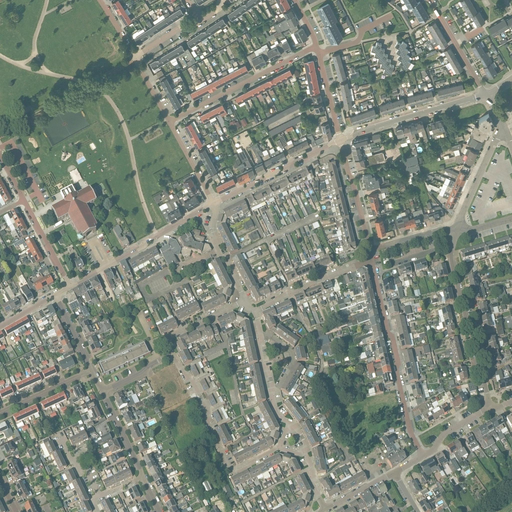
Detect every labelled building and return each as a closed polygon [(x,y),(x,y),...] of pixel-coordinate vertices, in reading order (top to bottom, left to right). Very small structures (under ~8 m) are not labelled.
[(116,9),(122,5),(118,0),(117,0),(112,3),(116,9)] [(417,3),(415,0),(411,0),(406,4),(409,9),(412,8),(412,7),(417,4),(417,3)] [(247,10),(252,6),(248,1),(243,4),(247,10)] [(419,1),(417,3),(417,4),(412,7),(412,8),(414,11),(423,6),(419,1)] [(466,11),(474,7),(471,1),(463,6),(466,11)] [(288,2),(280,7),(282,11),(290,6),(288,2)] [(328,3),(317,9),(320,15),(331,9),(328,3)] [(116,9),(119,14),(127,8),(124,4),(122,6),(122,5),(116,9)] [(175,11),(179,17),(184,14),(183,12),(187,10),(184,4),(180,7),(179,5),(174,8),(176,11),(175,11)] [(242,13),(247,10),(243,4),(238,8),(242,13)] [(425,11),(423,6),(414,11),(417,16),(425,11)] [(469,16),(477,12),(474,7),(466,11),(469,16)] [(122,19),(128,15),(128,14),(130,13),(127,8),(119,14),(122,19)] [(237,17),(242,13),(238,8),(233,11),(237,17)] [(277,18),(279,22),(295,14),(292,8),(283,13),(279,15),(280,16),(277,18)] [(334,15),(331,9),(320,15),(323,20),(334,15)] [(170,15),(174,20),(179,17),(175,11),(170,15)] [(232,20),(237,17),(233,11),(228,15),(232,20)] [(425,11),(417,16),(420,22),(428,16),(425,11)] [(474,21),(482,16),(479,11),(477,12),(469,16),(469,17),(471,16),(474,21)] [(278,32),(299,21),(295,14),(279,22),(277,23),(274,25),(278,32)] [(126,24),(132,20),(128,15),(122,19),(126,24)] [(165,18),(169,24),(174,20),(170,15),(165,18)] [(334,22),(337,21),(334,15),(323,20),(325,25),(326,25),(326,26),(334,22)] [(482,16),(474,21),(477,26),(485,22),(482,16)] [(160,21),(164,27),(169,24),(165,18),(160,21)] [(221,27),(227,24),(223,18),(218,21),(221,27)] [(510,29),(510,28),(505,21),(504,19),(499,22),(503,30),(509,27),(510,29)] [(155,25),(159,30),(164,27),(160,21),(155,25)] [(220,28),(221,27),(218,21),(213,25),(216,30),(218,33),(222,30),(220,28)] [(326,33),(337,27),(334,22),(326,26),(326,25),(325,25),(322,27),(326,33)] [(432,31),(438,28),(435,22),(429,26),(426,27),(429,32),(431,31),(432,31)] [(498,33),(503,30),(499,22),(494,25),(498,33)] [(150,28),(153,34),(159,30),(155,25),(150,28)] [(211,34),(216,30),(213,25),(207,28),(211,34)] [(493,36),(498,33),(494,25),(488,28),(493,36)] [(294,33),(296,37),(305,33),(302,28),(297,30),(296,28),(297,27),(290,31),(292,34),(294,33)] [(328,38),(340,32),(337,27),(326,33),(328,38)] [(150,28),(145,31),(148,37),(153,34),(150,28)] [(210,34),(211,34),(207,28),(202,31),(206,37),(208,39),(212,36),(210,34)] [(430,33),(433,38),(435,37),(441,33),(438,28),(432,31),(430,33)] [(140,35),(143,40),(148,37),(145,31),(143,29),(138,32),(140,34),(140,35)] [(201,41),(206,37),(202,31),(197,35),(201,41)] [(343,38),(340,32),(328,38),(331,44),(343,38)] [(133,35),(135,38),(134,38),(138,44),(143,40),(140,35),(139,35),(137,33),(133,35)] [(305,33),(296,37),(299,42),(297,43),(298,46),(304,43),(303,40),(307,38),(305,33)] [(438,42),(444,38),(441,33),(435,37),(438,42)] [(196,44),(201,41),(197,35),(192,38),(196,44)] [(191,47),(196,44),(192,38),(187,41),(191,47)] [(439,44),(441,48),(448,44),(444,38),(438,42),(433,45),(430,47),(431,49),(439,44)] [(278,43),(281,49),(284,47),(286,52),(292,50),(291,49),(287,41),(282,43),(281,42),(278,43)] [(395,47),(398,49),(401,51),(404,48),(406,50),(409,46),(403,42),(401,44),(398,42),(395,47)] [(474,52),(482,48),(479,42),(471,47),(474,52)] [(272,49),(276,58),(281,55),(278,50),(281,49),(278,43),(275,45),(276,46),(272,49)] [(371,51),(375,52),(379,53),(380,48),(381,44),(376,43),(375,47),(373,46),(371,51)] [(184,51),(185,50),(182,44),(177,48),(180,53),(184,51)] [(271,60),(276,58),(272,49),(269,50),(268,47),(265,48),(266,50),(263,51),(266,57),(269,55),(271,60)] [(447,56),(453,53),(450,47),(443,51),(447,56)] [(175,56),(180,53),(177,48),(171,51),(175,56)] [(384,50),(380,48),(379,53),(375,52),(374,56),(379,58),(382,58),(383,54),(384,50)] [(396,52),(400,55),(402,57),(404,53),(406,50),(404,48),(401,51),(398,49),(396,52)] [(486,52),(485,53),(482,48),(474,52),(477,57),(479,56),(487,52),(486,52)] [(185,50),(184,51),(189,59),(193,57),(188,49),(185,50)] [(169,60),(175,56),(171,51),(166,54),(169,60)] [(256,57),(261,65),(266,63),(263,58),(266,57),(263,51),(258,54),(259,55),(256,57)] [(482,61),(489,57),(487,52),(479,56),(482,61)] [(397,59),(401,61),(404,64),(407,60),(409,57),(404,53),(402,57),(400,55),(397,59)] [(450,62),(456,58),(453,53),(447,56),(450,62)] [(164,63),(169,60),(166,54),(161,57),(164,63)] [(341,60),(344,59),(344,56),(340,57),(339,54),(332,55),(334,62),(341,60)] [(387,55),(383,54),(382,58),(379,58),(377,62),(382,64),(384,64),(386,59),(387,55)] [(256,68),(261,65),(256,57),(252,59),(249,55),(246,56),(251,66),(252,66),(251,64),(253,63),(256,68)] [(159,66),(164,63),(161,57),(156,60),(159,66)] [(485,66),(492,62),(489,57),(482,61),(485,66)] [(453,67),(459,64),(456,58),(450,62),(453,67)] [(388,70),(389,65),(391,60),(386,59),(384,64),(382,64),(381,68),(384,69),(388,70)] [(154,69),(159,66),(156,60),(150,63),(154,69)] [(336,68),(343,66),(341,60),(334,62),(336,68)] [(401,61),(399,65),(405,70),(410,63),(407,60),(404,64),(401,61)] [(486,73),(494,68),(491,63),(493,62),(492,62),(485,66),(483,67),(486,73)] [(453,67),(456,73),(462,69),(459,64),(453,67)] [(240,68),(243,74),(248,71),(245,65),(240,68)] [(388,70),(384,69),(383,73),(391,75),(393,66),(389,65),(388,70)] [(337,74),(345,72),(343,66),(336,68),(337,74)] [(237,77),(243,74),(240,68),(234,70),(237,77)] [(494,68),(486,73),(489,78),(497,74),(494,68)] [(287,78),(293,75),(290,69),(284,72),(287,78)] [(226,82),(232,79),(229,73),(228,74),(226,70),(222,73),(223,76),(226,82)] [(232,79),(237,77),(234,70),(229,73),(232,79)] [(282,81),(287,78),(284,72),(279,75),(282,81)] [(339,80),(346,78),(345,72),(337,74),(339,80)] [(276,84),(282,81),(279,75),(273,78),(276,84)] [(162,85),(168,81),(165,76),(159,79),(160,81),(162,85)] [(221,85),(226,82),(223,76),(218,79),(221,85)] [(276,84),(273,78),(268,81),(271,87),(272,89),(277,87),(276,84)] [(216,88),(221,85),(218,79),(212,82),(216,88)] [(165,91),(171,87),(168,81),(162,85),(165,91)] [(265,90),(271,87),(268,81),(262,84),(265,90)] [(212,82),(207,84),(210,91),(216,88),(212,82)] [(205,93),(210,91),(207,84),(206,85),(202,87),(205,93)] [(260,93),(265,90),(262,84),(257,86),(260,93)] [(254,95),(260,93),(257,86),(251,89),(254,95)] [(169,96),(174,93),(171,87),(165,91),(169,96)] [(199,96),(205,93),(202,87),(196,90),(199,96)] [(249,98),(254,95),(251,89),(246,92),(249,98)] [(194,99),(199,96),(196,90),(191,93),(194,99)] [(425,92),(427,100),(433,98),(431,90),(425,92)] [(243,101),(249,98),(246,92),(240,95),(243,101)] [(421,101),(427,100),(425,92),(419,93),(421,101)] [(172,102),(178,99),(174,93),(169,96),(172,102)] [(308,97),(310,103),(322,100),(320,94),(308,97)] [(238,104),(243,101),(240,95),(235,98),(238,104)] [(413,95),(407,97),(409,105),(415,103),(413,95)] [(397,100),(400,108),(406,106),(403,98),(397,100)] [(178,99),(172,102),(175,108),(181,105),(178,99)] [(356,106),(357,106),(356,105),(357,105),(358,103),(361,102),(360,99),(356,100),(355,100),(351,101),(344,102),(345,109),(349,108),(349,110),(351,109),(354,108),(356,107),(356,106)] [(394,110),(400,108),(397,100),(391,102),(394,110)] [(317,113),(316,112),(325,109),(322,102),(313,106),(315,110),(311,112),(309,108),(306,109),(309,116),(317,113)] [(388,111),(394,110),(391,102),(385,104),(388,111)] [(220,113),(225,110),(222,104),(217,107),(220,113)] [(388,111),(385,104),(383,104),(379,105),(382,113),(388,111)] [(214,116),(220,113),(217,107),(211,110),(214,116)] [(368,111),(370,117),(376,115),(374,109),(368,111)] [(209,119),(214,116),(211,110),(206,113),(209,119)] [(364,119),(370,117),(368,111),(362,113),(364,119)] [(208,119),(209,119),(206,113),(200,116),(205,125),(210,122),(208,119)] [(358,122),(364,119),(362,113),(356,115),(358,122)] [(478,126),(490,131),(494,123),(488,114),(479,119),(480,121),(478,126)] [(322,132),(330,130),(328,122),(326,115),(317,117),(318,122),(320,130),(316,132),(311,133),(312,135),(317,134),(322,132)] [(352,124),(358,122),(356,115),(350,117),(352,124)] [(444,136),(447,135),(442,120),(440,120),(436,121),(439,133),(443,132),(444,136)] [(193,128),(197,126),(194,121),(185,126),(188,131),(193,128)] [(427,138),(427,136),(423,125),(422,121),(415,123),(418,131),(421,130),(423,135),(424,139),(427,138)] [(436,134),(439,133),(436,121),(432,122),(430,123),(432,130),(429,131),(430,134),(433,133),(435,139),(438,138),(437,136),(436,134)] [(238,127),(236,122),(230,125),(232,130),(238,127)] [(414,132),(418,131),(415,123),(409,125),(414,144),(418,143),(414,132)] [(471,132),(470,134),(485,140),(485,139),(487,140),(490,131),(478,126),(475,124),(471,132)] [(415,147),(414,144),(409,125),(402,127),(404,135),(408,134),(410,142),(411,142),(412,147),(415,147)] [(191,137),(196,133),(200,132),(197,127),(194,128),(193,128),(188,131),(191,137)] [(407,145),(404,135),(402,127),(395,129),(398,137),(399,141),(395,141),(396,148),(407,145)] [(315,140),(312,135),(307,136),(313,147),(332,137),(330,130),(322,132),(323,136),(315,140)] [(193,142),(199,139),(196,133),(191,137),(193,142)] [(285,148),(288,146),(288,145),(283,135),(281,136),(279,136),(285,148)] [(300,143),(303,148),(309,145),(307,140),(305,136),(299,140),(300,143)] [(467,144),(470,145),(474,147),(473,147),(474,145),(479,147),(480,145),(479,145),(481,141),(470,136),(467,144)] [(361,146),(370,143),(368,137),(359,139),(360,146),(361,146)] [(199,139),(193,142),(196,148),(202,144),(199,139)] [(352,148),(360,146),(359,139),(352,141),(351,144),(352,148)] [(292,143),(297,151),(303,148),(300,143),(299,140),(295,142),(294,142),(292,143)] [(292,143),(288,145),(288,146),(290,148),(288,149),(290,155),(297,151),(292,143)] [(255,166),(259,174),(266,170),(257,151),(254,145),(251,146),(246,148),(247,151),(252,148),(258,161),(257,161),(258,164),(255,166)] [(370,149),(353,153),(354,158),(363,155),(364,155),(364,153),(380,149),(379,146),(376,147),(370,149)] [(202,157),(208,154),(207,153),(210,152),(207,147),(199,152),(202,157)] [(268,154),(270,158),(273,163),(279,160),(275,152),(271,154),(268,148),(266,149),(268,154)] [(468,155),(474,158),(477,153),(467,148),(465,154),(468,155)] [(275,152),(279,160),(286,157),(283,151),(281,152),(280,149),(275,152)] [(357,168),(362,167),(377,163),(377,162),(385,160),(383,152),(355,159),(357,168)] [(202,157),(205,163),(213,158),(211,154),(208,155),(208,154),(202,157)] [(245,166),(243,163),(241,164),(236,154),(233,156),(238,167),(240,169),(245,166)] [(267,166),(273,163),(270,158),(268,154),(262,157),(264,161),(267,166)] [(460,155),(455,156),(445,159),(446,164),(454,162),(456,158),(461,157),(460,154),(460,155)] [(420,170),(417,155),(403,158),(407,173),(420,170)] [(468,155),(465,161),(472,164),(474,158),(468,155)] [(235,168),(238,167),(233,156),(229,157),(235,168)] [(208,168),(214,165),(211,160),(213,158),(205,163),(208,168)] [(249,162),(248,159),(243,162),(243,163),(245,166),(247,170),(251,178),(256,175),(252,167),(249,162)] [(214,165),(208,168),(211,174),(219,169),(217,165),(214,166),(214,165)] [(458,174),(457,176),(465,179),(467,174),(469,168),(464,166),(461,171),(460,170),(458,174)] [(314,179),(312,174),(310,171),(309,172),(308,169),(303,172),(308,182),(314,179)] [(245,181),(251,178),(247,170),(241,173),(245,181)] [(308,182),(303,172),(299,174),(304,183),(308,181),(308,182)] [(455,182),(462,185),(465,179),(457,176),(452,173),(449,172),(447,175),(451,176),(456,179),(455,182)] [(240,183),(245,181),(241,173),(236,175),(240,183)] [(375,178),(374,173),(364,175),(365,179),(363,180),(365,187),(366,186),(367,189),(385,184),(383,177),(375,178)] [(299,185),(304,183),(299,174),(295,176),(299,185)] [(182,179),(184,182),(187,188),(194,184),(190,176),(191,175),(182,179)] [(295,188),(299,185),(295,176),(290,178),(295,188)] [(227,181),(230,187),(236,184),(233,178),(227,181)] [(291,190),(295,188),(290,178),(286,180),(291,190)] [(452,187),(460,191),(462,185),(455,182),(450,179),(447,185),(452,187)] [(286,192),(291,190),(286,180),(282,183),(286,192)] [(219,192),(225,190),(222,183),(221,184),(219,181),(215,183),(219,192)] [(225,190),(230,187),(227,181),(222,183),(225,190)] [(282,194),(286,192),(282,183),(277,185),(282,194)] [(193,192),(194,195),(200,192),(198,189),(197,190),(194,184),(187,188),(189,191),(186,192),(187,195),(188,195),(193,192)] [(278,196),(282,194),(277,185),(273,187),(278,196)] [(447,185),(445,191),(457,196),(460,191),(452,187),(447,185)] [(273,198),(278,196),(273,187),(269,189),(273,198)] [(72,188),(61,194),(65,202),(64,202),(65,203),(51,210),(58,222),(65,219),(65,220),(67,223),(70,221),(79,237),(77,237),(77,238),(79,241),(79,242),(80,242),(83,240),(83,239),(84,238),(85,238),(87,237),(86,235),(92,232),(93,234),(96,232),(94,229),(97,227),(89,211),(92,209),(90,206),(97,202),(90,189),(88,190),(82,193),(77,196),(72,188)] [(269,201),(273,198),(269,189),(264,191),(269,201)] [(0,195),(2,199),(9,196),(6,190),(0,193),(0,195)] [(176,207),(173,202),(179,199),(176,194),(173,196),(174,197),(171,199),(166,190),(163,191),(169,201),(168,201),(178,218),(183,215),(178,206),(176,207)] [(264,203),(269,201),(264,191),(260,193),(264,203)] [(447,198),(447,199),(455,202),(457,196),(445,191),(442,196),(447,198)] [(370,202),(378,200),(383,198),(381,192),(369,196),(370,202)] [(190,199),(194,207),(200,203),(200,202),(204,200),(200,193),(194,197),(190,199)] [(260,205),(264,203),(260,193),(255,196),(260,205)] [(9,196),(2,199),(5,204),(11,201),(9,196)] [(256,207),(260,205),(255,196),(251,198),(256,207)] [(194,207),(190,199),(185,202),(182,198),(179,199),(179,200),(186,212),(186,211),(194,207)] [(251,209),(256,207),(251,198),(247,200),(251,209)] [(447,199),(445,204),(452,208),(455,202),(447,199)] [(164,209),(161,210),(164,216),(168,214),(172,221),(178,218),(168,201),(166,203),(168,207),(164,209)] [(243,214),(249,212),(244,201),(238,204),(242,212),(243,214)] [(414,217),(416,225),(422,223),(421,222),(425,221),(423,214),(422,209),(418,210),(415,211),(412,201),(410,202),(414,217)] [(429,221),(435,219),(434,215),(432,210),(432,208),(431,208),(429,202),(427,202),(430,212),(423,214),(425,221),(429,220),(429,221)] [(237,215),(242,212),(238,204),(233,207),(237,215)] [(373,214),(381,212),(380,206),(372,208),(373,214)] [(434,215),(435,219),(440,217),(440,216),(444,215),(442,209),(439,206),(432,208),(432,210),(434,215)] [(232,217),(237,215),(233,207),(228,209),(232,217)] [(227,220),(232,217),(228,209),(223,212),(220,220),(229,223),(229,221),(227,220)] [(10,220),(19,215),(16,210),(7,215),(10,220)] [(402,217),(405,228),(411,226),(408,216),(406,211),(401,213),(402,217)] [(13,225),(22,220),(19,215),(10,220),(6,222),(9,227),(13,225)] [(408,216),(411,226),(416,225),(414,217),(412,218),(411,215),(408,216)] [(400,230),(405,228),(402,217),(397,219),(400,230)] [(377,228),(384,226),(382,219),(377,220),(377,219),(375,219),(375,221),(377,228)] [(15,230),(24,225),(22,220),(13,225),(15,230)] [(219,234),(228,230),(225,225),(228,225),(229,223),(220,220),(217,229),(219,234)] [(20,240),(27,236),(25,232),(27,230),(24,225),(15,230),(18,236),(20,240)] [(124,249),(129,246),(125,238),(123,240),(120,235),(119,235),(117,232),(121,230),(119,226),(113,229),(124,249)] [(384,226),(377,228),(378,235),(379,235),(379,236),(381,235),(381,234),(385,233),(384,226)] [(201,253),(202,251),(203,246),(202,246),(204,239),(199,237),(200,232),(194,230),(192,231),(191,230),(188,231),(189,233),(185,235),(186,237),(183,238),(177,237),(176,241),(170,240),(168,247),(160,251),(163,257),(170,269),(178,264),(173,255),(179,257),(181,250),(184,249),(201,253)] [(219,234),(222,239),(230,235),(228,230),(219,234)] [(54,234),(60,245),(64,243),(58,232),(54,234)] [(225,245),(233,241),(230,235),(222,239),(225,245)] [(28,249),(35,245),(32,240),(26,243),(24,239),(14,245),(15,248),(21,245),(21,246),(22,245),(25,250),(28,248),(28,249)] [(508,247),(511,247),(509,239),(496,243),(499,252),(509,249),(508,247)] [(227,250),(236,246),(236,245),(233,241),(225,245),(227,250)] [(490,255),(499,252),(496,243),(484,247),(486,254),(489,253),(490,255)] [(344,246),(345,252),(353,250),(353,249),(356,248),(354,244),(344,246)] [(27,255),(38,250),(35,245),(28,249),(29,251),(28,252),(29,254),(27,255)] [(230,255),(238,251),(236,246),(227,250),(230,255)] [(484,255),(486,254),(484,247),(472,250),(475,259),(485,256),(484,255)] [(78,270),(83,267),(77,255),(75,256),(72,252),(73,251),(72,248),(67,251),(78,270)] [(160,251),(157,253),(155,248),(149,251),(154,259),(159,256),(161,258),(163,257),(160,251)] [(324,268),(329,266),(325,256),(322,249),(317,251),(320,258),(324,268)] [(31,260),(40,255),(38,250),(27,255),(30,260),(31,260)] [(470,260),(475,259),(472,250),(460,254),(462,261),(465,260),(465,262),(470,260)] [(155,261),(154,259),(149,251),(144,254),(150,264),(155,261)] [(325,256),(329,266),(333,264),(332,262),(333,261),(330,253),(328,254),(325,256)] [(145,267),(150,264),(144,254),(139,257),(143,265),(145,267)] [(31,260),(33,265),(43,260),(40,255),(31,260)] [(235,266),(244,261),(241,256),(232,260),(235,266)] [(138,268),(143,265),(139,257),(134,260),(138,268)] [(320,270),(324,268),(320,258),(316,260),(320,270)] [(307,264),(311,273),(315,271),(311,262),(310,259),(306,260),(307,263),(307,264)] [(133,271),(138,268),(134,260),(128,263),(133,271)] [(213,269),(221,265),(219,260),(214,262),(211,264),(213,269)] [(315,271),(320,270),(316,260),(311,262),(315,271)] [(238,271),(246,266),(244,261),(235,266),(238,271)] [(421,271),(427,269),(425,261),(419,262),(421,271)] [(133,278),(127,267),(125,262),(120,265),(122,270),(127,281),(133,278)] [(416,273),(421,271),(419,262),(413,264),(416,273)] [(292,281),(297,279),(293,269),(292,265),(289,266),(288,263),(286,263),(287,267),(289,271),(288,271),(292,281)] [(306,275),(311,273),(307,264),(302,265),(306,275)] [(216,275),(224,270),(221,265),(213,269),(214,269),(216,275)] [(301,277),(306,275),(302,265),(298,267),(301,277)] [(406,276),(412,274),(409,265),(404,267),(406,276)] [(438,274),(446,271),(445,265),(434,268),(434,271),(431,272),(432,275),(435,274),(438,273),(438,274)] [(241,276),(249,272),(246,266),(238,271),(241,276)] [(297,279),(301,277),(298,267),(293,269),(297,279)] [(408,281),(407,278),(406,276),(404,267),(398,269),(400,277),(398,278),(399,279),(400,282),(401,285),(402,287),(402,291),(403,290),(402,287),(405,286),(405,287),(409,285),(408,281)] [(104,274),(106,279),(113,293),(116,291),(114,286),(121,282),(114,268),(104,274)] [(219,280),(227,276),(224,270),(216,275),(219,280)] [(341,278),(344,286),(348,285),(368,276),(367,272),(363,270),(341,278)] [(288,283),(292,281),(288,271),(284,273),(288,283)] [(244,282),(252,277),(249,272),(241,276),(244,282)] [(469,283),(477,281),(476,278),(480,277),(479,274),(475,275),(467,277),(469,283)] [(39,282),(42,289),(48,286),(44,279),(42,276),(37,279),(39,282)] [(44,279),(48,286),(53,283),(49,276),(44,279)] [(221,285),(229,281),(227,276),(219,280),(221,285)] [(356,288),(357,288),(370,284),(368,276),(348,285),(348,287),(355,285),(355,286),(352,287),(353,289),(356,288)] [(246,287),(255,283),(252,277),(244,282),(246,287)] [(107,298),(98,283),(96,278),(89,282),(93,290),(97,288),(103,300),(107,298)] [(393,286),(398,285),(397,283),(400,282),(399,279),(389,281),(386,282),(382,283),(384,288),(393,286)] [(284,287),(282,282),(281,280),(277,281),(272,284),(276,293),(281,290),(281,288),(284,287)] [(340,290),(339,288),(337,283),(336,280),(330,283),(334,292),(340,290)] [(220,292),(229,295),(232,286),(229,281),(221,285),(224,290),(221,289),(220,292)] [(471,290),(487,286),(486,283),(478,285),(477,281),(469,283),(471,290)] [(31,290),(35,288),(37,292),(42,289),(39,282),(34,285),(29,288),(31,290)] [(87,293),(90,300),(95,298),(97,297),(93,290),(89,282),(83,286),(87,293)] [(250,292),(258,288),(255,283),(246,287),(249,292),(250,292)] [(330,294),(334,292),(330,283),(326,285),(330,294)] [(270,295),(276,293),(272,284),(266,287),(267,288),(270,295)] [(363,294),(372,291),(370,284),(357,288),(356,288),(353,289),(349,290),(350,293),(353,292),(354,297),(357,296),(363,294)] [(325,296),(330,294),(326,285),(321,286),(325,296)] [(87,303),(91,301),(90,300),(87,293),(83,286),(77,289),(81,297),(84,295),(84,296),(87,303)] [(321,298),(325,296),(321,286),(317,288),(321,298)] [(472,296),(482,293),(482,290),(483,289),(484,292),(487,291),(486,288),(487,288),(487,286),(471,290),(472,296)] [(16,310),(21,307),(18,301),(16,299),(15,297),(12,291),(9,287),(7,288),(5,289),(8,294),(7,294),(16,310)] [(258,288),(250,292),(256,303),(262,299),(263,300),(265,299),(265,298),(270,295),(267,288),(260,292),(258,288)] [(316,299),(321,298),(317,288),(312,290),(316,299)] [(79,298),(81,297),(77,289),(72,292),(79,305),(80,304),(82,303),(79,298)] [(311,301),(316,299),(312,290),(308,292),(311,301)] [(364,303),(366,302),(374,300),(372,291),(363,294),(365,300),(364,300),(363,299),(357,301),(358,305),(364,303)] [(34,300),(29,292),(21,296),(26,304),(34,300)] [(82,307),(80,304),(79,305),(72,292),(67,295),(66,298),(72,311),(79,308),(81,312),(82,311),(84,316),(89,314),(86,306),(82,308),(82,307)] [(217,298),(221,306),(226,303),(229,295),(220,292),(219,294),(222,295),(217,298)] [(307,303),(311,301),(308,292),(303,294),(307,303)] [(474,302),(485,299),(485,296),(483,297),(482,293),(472,296),(474,302)] [(1,294),(0,295),(0,304),(2,307),(6,315),(12,312),(7,304),(5,305),(2,300),(4,299),(1,294)] [(12,312),(16,310),(7,294),(6,295),(6,294),(5,295),(3,296),(7,304),(12,312)] [(18,301),(21,307),(26,304),(21,296),(20,294),(15,297),(16,299),(18,301)] [(302,305),(307,303),(303,294),(299,296),(302,305)] [(444,298),(445,303),(454,301),(452,295),(444,298)] [(298,307),(302,305),(299,296),(294,297),(298,307)] [(216,309),(221,306),(217,298),(212,300),(212,301),(216,309)] [(189,302),(195,314),(200,311),(195,299),(189,302)] [(340,310),(346,309),(343,300),(337,302),(340,310)] [(351,310),(352,313),(363,310),(375,306),(374,300),(366,302),(364,303),(364,306),(362,306),(351,310)] [(210,311),(216,309),(212,301),(206,303),(210,311)] [(189,316),(195,314),(189,302),(184,305),(189,316)] [(287,312),(293,310),(289,302),(284,304),(287,312)] [(205,314),(210,311),(206,303),(201,306),(205,314)] [(414,305),(414,308),(415,311),(415,312),(423,311),(422,306),(422,303),(414,305)] [(282,315),(287,312),(284,304),(278,307),(282,315)] [(178,308),(180,311),(184,319),(189,316),(184,305),(178,308)] [(364,313),(346,318),(347,322),(377,312),(375,306),(363,310),(364,313)] [(389,311),(390,316),(402,314),(401,311),(404,310),(410,309),(410,306),(407,307),(407,306),(400,308),(398,308),(389,311)] [(47,310),(51,317),(55,314),(51,307),(47,310)] [(276,317),(282,315),(278,307),(272,309),(273,310),(276,317)] [(481,318),(489,316),(489,314),(494,313),(493,308),(487,310),(480,312),(481,318)] [(443,317),(451,315),(449,309),(441,311),(443,317)] [(47,319),(51,317),(47,310),(42,312),(47,319)] [(272,319),(276,317),(273,310),(262,315),(265,322),(266,325),(266,324),(269,330),(270,329),(275,333),(278,329),(276,327),(272,319)] [(178,322),(184,319),(180,311),(174,314),(178,322)] [(42,322),(47,319),(42,312),(38,315),(42,322)] [(348,327),(369,320),(378,317),(377,312),(347,322),(337,325),(338,328),(347,325),(348,327)] [(237,326),(241,317),(233,313),(227,316),(231,324),(236,322),(235,325),(237,326)] [(43,323),(42,322),(38,315),(33,318),(37,325),(39,327),(43,325),(42,323),(43,323)] [(444,323),(452,321),(451,315),(443,317),(444,323)] [(79,326),(84,324),(92,319),(90,316),(82,320),(77,322),(79,326)] [(226,327),(231,324),(227,316),(222,319),(226,327)] [(241,329),(250,327),(249,321),(241,317),(237,326),(239,327),(240,325),(241,329)] [(371,329),(380,326),(378,317),(369,320),(370,326),(362,328),(363,332),(371,329)] [(24,327),(30,324),(26,318),(21,321),(24,327)] [(168,322),(172,330),(178,327),(174,319),(168,322)] [(221,329),(226,327),(222,319),(217,321),(221,329)] [(82,332),(87,341),(95,337),(96,337),(112,329),(108,320),(100,324),(82,332)] [(19,331),(24,327),(21,321),(15,324),(19,331)] [(82,332),(100,324),(99,321),(89,326),(88,323),(80,327),(82,332)] [(444,323),(441,323),(443,329),(446,328),(446,329),(454,327),(452,321),(444,323)] [(167,332),(172,330),(168,322),(163,324),(167,332)] [(13,334),(19,331),(15,324),(10,328),(13,334)] [(161,335),(167,332),(163,324),(157,327),(161,335)] [(210,329),(214,337),(219,334),(215,326),(210,329)] [(274,334),(279,337),(285,330),(280,326),(278,329),(275,333),(274,334)] [(362,341),(382,334),(380,326),(371,329),(372,334),(353,340),(354,343),(362,341)] [(56,335),(64,332),(61,327),(43,335),(45,338),(49,336),(49,337),(55,334),(56,335)] [(214,338),(214,337),(210,329),(206,331),(205,327),(201,329),(201,328),(199,330),(196,331),(197,333),(192,335),(196,344),(202,341),(202,340),(207,338),(208,341),(214,338)] [(447,332),(448,337),(455,336),(454,333),(455,333),(454,327),(446,329),(447,332)] [(8,337),(13,334),(10,328),(4,331),(8,337)] [(279,337),(284,341),(290,333),(285,330),(279,337)] [(52,343),(66,336),(64,332),(56,335),(57,337),(51,340),(49,341),(50,344),(52,343)] [(284,341),(289,344),(295,337),(290,333),(284,341)] [(374,342),(383,339),(382,334),(362,341),(364,345),(374,342)] [(186,348),(196,344),(192,335),(187,338),(186,336),(184,337),(181,338),(181,339),(178,340),(180,344),(177,345),(181,353),(187,351),(186,348)] [(330,344),(329,339),(327,335),(325,336),(322,337),(318,338),(317,339),(319,343),(320,347),(330,344)] [(61,345),(68,341),(66,336),(52,343),(54,348),(60,345),(61,345)] [(295,337),(289,344),(294,348),(300,340),(295,337)] [(488,345),(495,344),(495,340),(497,339),(497,337),(487,339),(488,345)] [(90,347),(97,344),(104,341),(102,338),(97,341),(95,338),(87,342),(90,347)] [(57,353),(71,346),(68,341),(61,345),(61,346),(55,349),(53,350),(54,352),(55,353),(55,354),(57,353)] [(401,349),(410,347),(409,341),(400,343),(401,349)] [(145,342),(98,364),(103,376),(126,366),(126,365),(128,364),(128,365),(151,354),(150,354),(149,354),(147,349),(148,349),(145,342)] [(328,353),(334,351),(332,343),(330,344),(320,347),(323,354),(328,353)] [(373,353),(376,352),(385,350),(384,343),(375,344),(375,345),(371,345),(373,353)] [(490,351),(498,349),(501,349),(499,343),(495,344),(488,345),(490,351)] [(92,353),(100,350),(97,344),(90,347),(92,353)] [(444,354),(460,350),(458,345),(452,346),(452,349),(441,352),(442,355),(444,354)] [(64,355),(73,351),(71,346),(57,353),(58,356),(63,354),(64,355)] [(296,356),(305,354),(304,348),(294,350),(296,356)] [(372,357),(372,358),(386,355),(385,350),(376,352),(373,353),(370,353),(370,352),(365,353),(367,358),(372,357)] [(453,359),(461,357),(460,350),(444,354),(445,357),(448,356),(448,357),(449,356),(450,359),(451,358),(451,359),(453,359)] [(181,360),(189,356),(187,351),(181,353),(179,354),(181,360)] [(404,360),(413,357),(411,351),(402,353),(404,360)] [(297,362),(306,360),(305,354),(296,356),(297,362)] [(494,366),(500,365),(499,362),(501,361),(500,359),(499,359),(499,355),(491,357),(493,363),(494,363),(494,366)] [(189,356),(181,360),(184,366),(192,362),(189,356)] [(451,359),(454,368),(462,366),(461,363),(463,362),(461,357),(453,359),(451,359)] [(65,361),(69,369),(74,366),(71,359),(65,361)] [(192,373),(201,369),(198,363),(201,362),(200,360),(190,365),(191,368),(191,370),(192,373)] [(63,371),(69,369),(65,361),(59,364),(63,371)] [(381,363),(373,364),(374,370),(382,368),(382,369),(389,368),(388,361),(381,363)] [(301,374),(304,369),(296,364),(293,369),(301,374)] [(382,377),(391,375),(389,368),(382,369),(374,371),(374,370),(373,364),(372,365),(368,365),(367,366),(370,380),(376,378),(382,377)] [(45,380),(51,377),(46,367),(40,370),(45,380)] [(46,367),(51,377),(57,374),(54,368),(48,370),(47,367),(46,367)] [(330,376),(333,375),(342,373),(341,369),(336,370),(335,367),(328,368),(330,376)] [(459,376),(466,374),(464,368),(461,369),(460,369),(459,369),(459,370),(459,368),(454,369),(456,376),(459,376)] [(208,375),(207,373),(203,375),(201,369),(192,373),(194,377),(194,376),(195,378),(196,377),(197,380),(200,379),(208,375)] [(298,379),(301,374),(293,369),(290,374),(298,379)] [(500,390),(506,388),(504,381),(501,369),(495,373),(496,376),(499,376),(500,382),(498,383),(499,385),(498,385),(499,386),(500,390)] [(33,377),(36,384),(41,381),(37,371),(31,374),(33,377)] [(202,387),(210,383),(207,377),(211,376),(210,374),(208,375),(200,379),(201,382),(200,382),(201,384),(200,384),(202,387)] [(295,384),(298,379),(290,374),(287,380),(295,384)] [(383,387),(386,386),(388,386),(393,384),(391,375),(382,377),(383,380),(381,380),(381,383),(372,385),(372,387),(373,389),(383,387)] [(409,383),(418,381),(417,375),(408,377),(409,383)] [(36,384),(33,377),(27,380),(30,387),(36,384)] [(24,389),(30,387),(27,380),(21,382),(24,389)] [(292,390),(295,384),(287,380),(284,385),(292,390)] [(19,392),(24,389),(21,382),(16,385),(15,385),(19,392)] [(420,391),(423,391),(421,382),(415,383),(415,386),(411,387),(413,393),(420,391)] [(207,394),(218,389),(217,387),(213,389),(210,383),(202,387),(204,391),(204,390),(205,392),(206,392),(207,394)] [(289,395),(292,390),(284,385),(281,390),(289,395)] [(76,403),(80,401),(84,399),(80,390),(81,390),(80,386),(73,389),(74,391),(73,391),(76,397),(74,399),(76,403)] [(5,390),(8,397),(14,394),(10,387),(5,390)] [(375,395),(378,395),(383,394),(382,388),(383,388),(383,387),(373,389),(375,395)] [(209,403),(218,398),(215,393),(219,391),(218,389),(207,394),(208,397),(209,399),(208,399),(209,403)] [(418,398),(425,396),(424,390),(423,391),(420,391),(413,393),(414,399),(418,398)] [(129,398),(128,398),(126,392),(113,397),(117,404),(129,398)] [(453,407),(454,409),(462,404),(458,397),(453,400),(452,398),(452,397),(449,392),(446,394),(447,396),(453,407)] [(458,397),(462,404),(467,401),(465,397),(466,397),(465,396),(462,392),(457,394),(458,397)] [(61,404),(67,401),(63,394),(58,396),(61,404)] [(56,406),(61,404),(58,396),(52,399),(56,406)] [(119,409),(127,405),(126,403),(127,403),(126,403),(134,399),(133,396),(128,398),(129,398),(117,404),(119,409)] [(445,402),(438,406),(444,415),(449,412),(447,408),(448,408),(448,409),(452,407),(453,407),(447,396),(443,398),(445,401),(445,402)] [(215,409),(223,405),(225,404),(224,402),(221,404),(218,398),(209,403),(211,406),(212,405),(213,407),(215,409)] [(50,409),(56,406),(52,399),(47,401),(50,409)] [(284,405),(288,410),(295,404),(291,399),(284,405)] [(44,411),(50,409),(47,401),(41,404),(44,411)] [(91,411),(96,408),(93,402),(86,406),(85,405),(82,406),(84,410),(87,409),(88,412),(91,411)] [(261,412),(269,408),(266,403),(258,407),(261,412)] [(288,410),(291,414),(299,409),(295,404),(288,410)] [(215,419),(223,415),(220,409),(224,407),(223,405),(215,409),(212,410),(214,413),(213,414),(214,415),(213,416),(215,419)] [(429,423),(434,420),(429,412),(425,405),(418,409),(422,415),(423,414),(426,419),(426,420),(427,420),(429,423)] [(33,416),(39,414),(36,406),(30,409),(33,416)] [(439,417),(444,415),(438,406),(434,408),(434,409),(439,417)] [(92,422),(92,421),(100,418),(96,408),(91,411),(94,417),(90,419),(92,422)] [(124,419),(133,415),(135,414),(140,412),(139,410),(134,412),(132,408),(121,414),(124,419)] [(263,417),(271,413),(269,408),(261,412),(263,417)] [(28,419),(33,416),(30,409),(24,412),(28,419)] [(291,414),(295,419),(302,413),(299,409),(291,414)] [(429,412),(434,420),(439,417),(434,409),(429,412)] [(19,414),(22,421),(25,420),(28,419),(24,412),(19,414)] [(266,422),(274,418),(271,413),(263,417),(266,422)] [(302,413),(295,419),(299,424),(306,418),(302,413)] [(16,424),(20,423),(22,421),(19,414),(13,417),(16,424)] [(127,425),(135,421),(133,415),(124,419),(127,425)] [(220,426),(231,421),(230,419),(226,420),(223,415),(215,419),(216,422),(217,422),(218,423),(219,423),(220,426)] [(495,420),(501,431),(506,428),(500,417),(495,420)] [(268,427),(276,423),(274,418),(266,422),(268,427)] [(496,436),(502,433),(501,431),(495,420),(489,423),(498,438),(496,436)] [(106,421),(93,426),(95,432),(98,431),(97,430),(101,429),(101,428),(108,425),(106,421)] [(303,431),(311,427),(309,422),(300,426),(303,431)] [(0,433),(0,434),(4,432),(7,439),(12,437),(13,440),(17,438),(15,434),(12,435),(7,423),(5,424),(0,426),(0,433)] [(267,435),(277,438),(279,429),(276,423),(268,427),(271,433),(268,432),(267,435)] [(495,440),(498,438),(489,423),(484,426),(491,437),(493,436),(495,440)] [(132,435),(141,431),(138,425),(129,430),(132,435)] [(218,436),(226,431),(224,426),(216,430),(218,436)] [(303,431),(306,437),(316,432),(313,426),(311,427),(303,431)] [(490,437),(491,437),(484,426),(477,431),(488,448),(489,447),(495,456),(497,459),(502,456),(500,453),(495,444),(490,437)] [(95,433),(93,427),(87,430),(89,435),(95,433)] [(80,435),(83,442),(88,440),(84,431),(81,432),(80,430),(78,431),(80,435)] [(135,442),(144,437),(141,431),(132,435),(135,442)] [(221,441),(229,437),(226,431),(218,436),(221,441)] [(491,459),(495,456),(489,447),(488,448),(477,431),(472,433),(477,441),(478,440),(484,449),(485,450),(491,459)] [(309,442),(317,438),(319,437),(316,432),(306,437),(309,442)] [(386,438),(387,440),(389,442),(390,444),(393,443),(396,441),(393,434),(386,438)] [(78,445),(83,442),(80,435),(74,437),(78,445)] [(100,439),(101,441),(93,445),(95,450),(99,448),(98,446),(111,440),(109,435),(100,439)] [(265,441),(269,449),(274,446),(277,438),(267,435),(267,437),(270,438),(265,441)] [(475,441),(474,441),(470,435),(465,438),(467,442),(465,443),(471,451),(472,452),(476,450),(480,453),(482,451),(479,446),(475,441)] [(73,447),(78,445),(74,437),(69,440),(73,447)] [(229,437),(221,441),(224,446),(232,442),(229,437)] [(44,453),(54,448),(52,443),(51,443),(49,438),(42,441),(44,444),(40,446),(44,453)] [(311,448),(320,444),(317,438),(309,442),(311,448)] [(390,455),(389,456),(395,467),(401,463),(390,445),(390,444),(389,442),(387,440),(386,441),(383,442),(388,450),(389,449),(391,453),(389,454),(390,455)] [(108,447),(101,451),(102,453),(103,453),(118,446),(116,441),(107,445),(108,447)] [(263,452),(269,449),(265,441),(259,443),(263,452)] [(140,453),(146,451),(150,449),(148,445),(147,442),(141,445),(141,446),(138,448),(140,453)] [(463,448),(461,449),(457,442),(453,445),(457,453),(460,459),(467,455),(463,448)] [(7,454),(14,451),(13,447),(14,446),(13,443),(4,448),(7,454)] [(258,454),(263,452),(259,443),(254,446),(258,454)] [(394,445),(393,443),(390,445),(401,463),(406,459),(402,452),(401,453),(399,449),(397,450),(394,445)] [(457,461),(460,459),(457,453),(453,445),(447,448),(451,456),(453,455),(457,461)] [(118,446),(103,453),(104,455),(111,452),(112,454),(121,450),(118,446)] [(253,457),(258,454),(254,446),(249,449),(253,457)] [(52,455),(57,453),(54,448),(44,453),(46,458),(50,456),(52,455)] [(248,460),(253,457),(249,449),(243,452),(248,460)] [(159,451),(149,456),(143,459),(146,465),(156,460),(155,460),(160,458),(159,455),(161,454),(159,451)] [(54,460),(62,457),(59,452),(57,453),(52,455),(54,460)] [(242,462),(248,460),(243,452),(238,454),(242,462)] [(392,469),(395,467),(389,456),(387,453),(384,455),(389,465),(392,469)] [(125,459),(123,456),(122,454),(114,458),(117,463),(125,459)] [(237,465),(242,462),(238,454),(233,457),(237,465)] [(315,462),(324,460),(326,459),(325,454),(322,454),(313,456),(315,462)] [(444,466),(447,464),(441,454),(436,457),(441,466),(443,464),(444,466)] [(284,467),(287,458),(278,455),(273,458),(277,466),(282,463),(283,463),(282,466),(284,467)] [(57,466),(64,462),(62,457),(54,460),(57,466)] [(272,469),(277,466),(273,458),(268,461),(272,469)] [(290,470),(298,466),(295,461),(287,458),(284,467),(286,467),(287,465),(288,465),(290,470)] [(456,472),(460,469),(454,459),(450,461),(452,465),(456,472)] [(146,465),(149,471),(164,464),(163,461),(157,464),(156,460),(146,465)] [(443,471),(440,466),(436,468),(432,460),(426,463),(432,473),(437,470),(439,473),(443,471)] [(267,471),(272,469),(268,461),(263,463),(263,464),(267,472),(268,472),(267,471)] [(8,468),(10,473),(20,468),(18,464),(16,465),(15,462),(9,464),(10,467),(8,468)] [(57,466),(59,471),(67,467),(64,462),(57,466)] [(426,477),(432,473),(426,463),(420,466),(424,474),(422,475),(423,478),(426,482),(426,483),(429,481),(426,477)] [(164,464),(149,471),(152,478),(161,474),(158,469),(160,469),(160,470),(167,467),(165,464),(164,464)] [(262,475),(267,472),(263,464),(258,467),(262,475)] [(298,466),(290,470),(293,475),(301,471),(298,466)] [(257,478),(262,475),(258,467),(252,470),(257,478)] [(18,481),(25,478),(24,475),(22,476),(20,473),(23,471),(21,468),(20,468),(10,473),(13,477),(15,476),(16,479),(16,478),(18,481)] [(335,473),(337,476),(337,477),(343,474),(340,469),(335,472),(335,473)] [(124,472),(127,480),(132,477),(129,470),(124,472)] [(251,481),(257,478),(252,470),(248,472),(247,471),(251,480),(251,481)] [(357,475),(362,483),(367,480),(362,470),(357,473),(358,475),(357,475)] [(67,480),(74,476),(72,471),(65,475),(67,480)] [(152,478),(155,484),(164,480),(162,478),(170,474),(168,471),(161,474),(152,478)] [(245,482),(251,480),(247,471),(241,474),(245,482)] [(122,482),(127,480),(124,472),(118,475),(122,482)] [(240,485),(245,482),(241,474),(236,477),(240,485)] [(117,485),(122,482),(118,475),(113,477),(117,485)] [(356,486),(362,483),(357,475),(352,478),(356,486)] [(69,485),(77,481),(74,476),(67,480),(69,485)] [(298,485),(306,481),(303,476),(295,480),(298,485)] [(111,487),(117,485),(113,477),(108,480),(111,487)] [(235,488),(240,485),(236,477),(231,480),(235,488)] [(340,494),(336,487),(332,489),(327,478),(320,482),(322,485),(321,485),(324,491),(325,493),(326,493),(329,500),(340,494)] [(351,489),(356,486),(352,478),(347,481),(351,489)] [(164,480),(155,484),(158,490),(174,482),(172,479),(166,482),(166,483),(165,483),(164,480)] [(74,489),(81,485),(79,480),(77,481),(69,485),(70,485),(72,484),(74,489)] [(106,490),(111,487),(108,480),(103,482),(106,490)] [(300,490),(308,486),(306,481),(298,485),(300,490)] [(346,492),(351,489),(347,481),(341,484),(346,492)] [(15,489),(18,493),(28,488),(26,484),(24,486),(22,482),(16,485),(17,488),(15,489)] [(160,495),(168,491),(167,488),(172,486),(171,483),(174,482),(158,490),(160,495)] [(411,491),(417,487),(414,482),(408,486),(411,491)] [(340,495),(346,492),(341,484),(336,487),(340,494),(340,495)] [(77,494),(84,491),(81,485),(74,489),(77,494)] [(228,485),(220,488),(225,500),(233,496),(228,485)] [(376,488),(388,509),(395,506),(392,501),(390,503),(388,502),(384,494),(387,493),(383,485),(376,488)] [(299,497),(308,500),(311,491),(308,486),(300,490),(303,495),(303,496),(300,495),(299,497)] [(419,486),(417,487),(411,491),(414,496),(422,491),(419,486)] [(23,500),(29,497),(27,494),(30,492),(28,488),(18,493),(20,498),(22,497),(23,500)] [(130,497),(138,493),(135,488),(128,492),(130,497)] [(389,511),(388,509),(376,488),(368,493),(378,511),(389,511)] [(419,504),(422,510),(431,504),(443,497),(441,495),(438,489),(437,488),(432,491),(435,497),(428,501),(427,500),(419,504)] [(160,495),(163,500),(171,496),(177,494),(174,489),(173,489),(168,491),(160,495)] [(79,499),(86,496),(84,491),(77,494),(79,499)] [(130,506),(136,503),(135,501),(140,498),(138,493),(130,497),(133,502),(129,504),(130,506)] [(368,511),(378,511),(368,493),(360,497),(362,502),(364,506),(367,510),(368,511)] [(166,506),(174,502),(174,501),(183,497),(182,494),(172,499),(171,496),(163,500),(166,506)] [(80,506),(87,502),(89,501),(86,496),(79,499),(82,504),(79,505),(80,506)] [(296,503),(300,511),(306,508),(308,500),(299,497),(299,499),(301,500),(296,503)] [(166,506),(168,511),(186,502),(184,499),(175,504),(174,502),(166,506)] [(104,509),(111,506),(108,501),(101,504),(104,509)] [(27,507),(25,508),(26,511),(29,511),(37,508),(35,505),(34,505),(32,502),(26,505),(27,507)] [(82,511),(89,507),(87,502),(80,506),(82,511)] [(187,505),(186,502),(168,511),(181,511),(182,511),(181,508),(187,505)] [(361,511),(367,510),(364,506),(362,502),(357,504),(356,504),(354,505),(354,504),(351,505),(348,507),(350,511),(347,511),(361,511)] [(138,511),(145,509),(143,503),(137,506),(136,503),(130,506),(131,509),(135,507),(137,511),(138,511)] [(294,511),(298,511),(300,511),(296,503),(291,506),(294,511)]
